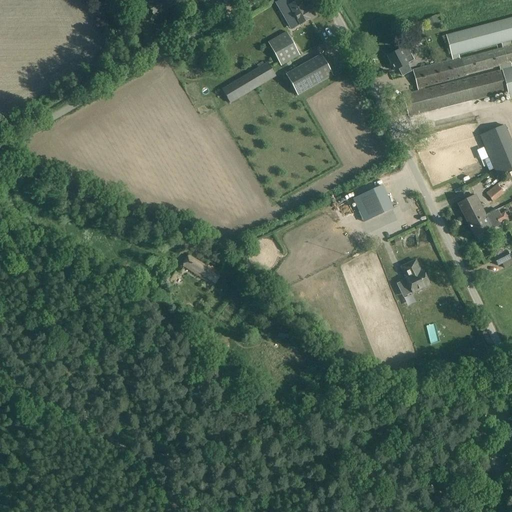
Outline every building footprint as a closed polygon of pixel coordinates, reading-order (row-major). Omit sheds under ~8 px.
[(156,0),(148,5),(154,16),(177,3),(174,0),(156,0)] [(287,0),(281,0),(276,3),(289,26),(297,21),(300,25),(310,20),(309,19),(315,16),(309,7),(304,10),(298,0),(290,5),(287,0)] [(426,20),(429,25),(438,21),(435,16),(426,20)] [(511,17),(445,34),(452,60),(412,71),(418,92),(410,94),(403,96),(405,106),(408,117),(507,92),(510,101),(511,100),(511,67),(511,68),(510,64),(511,63),(511,45),(511,46),(510,41),(511,40),(511,17)] [(299,56),(287,33),(268,43),(281,66),(299,56)] [(399,51),(387,57),(395,71),(398,69),(402,76),(411,71),(407,65),(407,64),(414,60),(406,44),(398,49),(399,51)] [(333,76),(321,54),(285,75),(298,96),(333,76)] [(275,76),(268,63),(222,90),(230,103),(275,76)] [(511,170),(511,146),(503,127),(479,137),(496,177),(511,170)] [(511,187),(511,172),(486,194),(493,203),(511,187)] [(381,186),(354,198),(364,222),(392,210),(381,186)] [(458,204),(468,224),(485,215),(475,195),(458,204)] [(495,218),(500,215),(497,209),(494,211),(485,215),(473,222),(468,224),(475,238),(477,237),(478,240),(484,237),(483,234),(489,231),(489,230),(498,225),(495,218)] [(511,255),(510,257),(507,251),(493,258),(497,267),(501,264),(504,269),(511,265),(511,255)] [(210,269),(189,256),(183,266),(213,286),(221,272),(212,267),(210,269)] [(407,284),(400,287),(404,297),(412,293),(429,285),(425,276),(423,272),(421,272),(415,261),(401,267),(406,279),(406,280),(407,284)] [(179,274),(172,270),(166,279),(173,284),(179,274)]
